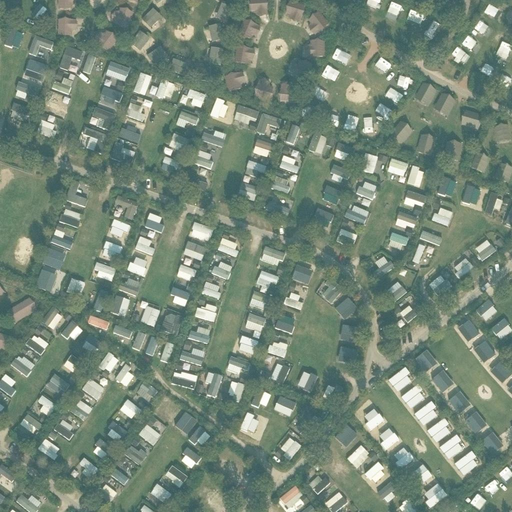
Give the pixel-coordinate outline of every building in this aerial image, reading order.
[(74,8),(74,0),(57,0),(57,7),(74,8)] [(16,16),(19,7),(10,5),(7,13),(16,16)] [(126,28),(133,14),(119,7),(112,22),(126,28)] [(57,19),(57,36),(73,36),(73,19),(57,19)] [(250,40),(257,24),(244,19),(238,35),(250,40)] [(218,23),(206,27),(211,43),(223,39),(218,23)] [(138,51),(149,38),(140,31),(129,44),(138,51)] [(34,36),(27,54),(35,57),(39,47),(49,51),(52,43),(34,36)] [(65,47),(57,68),(74,75),(82,53),(65,47)] [(152,66),(165,57),(159,47),(145,56),(152,66)] [(208,47),(206,63),(219,65),(221,49),(208,47)] [(237,47),(236,64),(249,64),(250,48),(237,47)] [(91,75),(96,58),(88,56),(84,73),(91,75)] [(45,74),(46,66),(24,62),(23,70),(45,74)] [(107,63),(104,77),(125,81),(128,67),(107,63)] [(245,72),(232,75),(236,92),(250,89),(245,72)] [(133,92),(145,96),(151,77),(139,73),(133,92)] [(68,94),(72,81),(62,79),(60,84),(54,83),(52,90),(68,94)] [(174,91),(176,85),(160,80),(154,97),(162,99),(165,88),(174,91)] [(16,91),(14,96),(25,100),(26,96),(35,99),(38,89),(16,82),(13,90),(16,91)] [(96,94),(109,99),(106,108),(117,112),(123,94),(100,86),(96,94)] [(182,96),(180,102),(201,109),(205,95),(188,90),(186,97),(182,96)] [(36,133),(55,139),(67,104),(47,97),(42,112),(49,114),(46,123),(40,121),(36,133)] [(149,109),(151,102),(132,97),(130,103),(149,109)] [(209,118),(223,123),(227,110),(223,109),(225,103),(215,99),(209,118)] [(145,115),(141,114),(142,108),(129,103),(125,116),(142,122),(145,115)] [(8,117),(21,123),(27,110),(14,104),(8,117)] [(256,122),(259,113),(237,106),(233,120),(246,124),(247,119),(256,122)] [(88,124),(109,132),(115,116),(93,108),(88,124)] [(198,118),(179,112),(174,126),(183,128),(185,122),(196,126),(198,118)] [(134,127),(141,130),(143,125),(136,122),(134,127)] [(117,137),(134,143),(139,132),(121,126),(117,137)] [(200,139),(217,147),(223,134),(206,127),(200,139)] [(85,150),(102,154),(106,134),(84,129),(82,136),(88,137),(85,150)] [(167,147),(186,154),(191,140),(172,134),(167,147)] [(114,144),(109,159),(129,166),(135,151),(114,144)] [(210,162),(212,156),(197,151),(193,164),(211,170),(213,163),(210,162)] [(160,169),(178,173),(181,162),(163,158),(160,169)] [(246,176),(255,177),(255,173),(265,173),(265,164),(247,163),(246,176)] [(71,180),(63,201),(85,209),(88,200),(76,196),(80,184),(71,180)] [(237,198),(253,201),(256,187),(239,184),(237,198)] [(123,218),(131,220),(134,209),(129,207),(131,201),(115,196),(113,205),(126,208),(123,218)] [(149,208),(141,226),(161,235),(164,227),(151,222),(156,211),(149,208)] [(61,209),(58,224),(76,228),(79,214),(61,209)] [(107,226),(115,228),(113,234),(128,239),(132,227),(109,219),(107,226)] [(193,223),(189,237),(209,242),(213,229),(193,223)] [(72,243),(60,238),(63,231),(54,227),(48,242),(69,251),(72,243)] [(154,249),(149,247),(151,241),(139,237),(135,250),(152,256),(154,249)] [(233,257),(238,246),(222,238),(217,250),(233,257)] [(98,256),(110,258),(111,256),(121,258),(123,246),(101,242),(98,256)] [(186,242),(181,255),(198,261),(202,247),(186,242)] [(42,265),(51,268),(57,251),(47,248),(42,265)] [(131,258),(126,269),(142,276),(147,264),(131,258)] [(210,275),(229,280),(232,267),(213,262),(210,275)] [(92,270),(97,272),(95,277),(112,282),(116,270),(94,263),(92,270)] [(177,266),(175,278),(192,281),(195,270),(177,266)] [(51,285),(44,282),(41,290),(57,296),(65,277),(56,273),(51,285)] [(64,293),(80,299),(85,284),(70,278),(64,293)] [(205,282),(201,294),(216,299),(220,288),(205,282)] [(165,298),(187,305),(190,293),(169,286),(165,298)] [(97,297),(106,301),(109,294),(100,290),(97,297)] [(129,319),(133,302),(114,297),(109,314),(129,319)] [(204,309),(196,307),(193,318),(212,322),(216,307),(205,304),(204,309)] [(153,327),(159,312),(145,307),(140,322),(153,327)] [(178,336),(184,311),(180,310),(179,312),(165,309),(160,332),(178,336)] [(61,318),(51,310),(41,323),(51,331),(61,318)] [(245,328),(253,330),(252,337),(260,339),(264,319),(248,315),(245,328)] [(94,318),(91,325),(110,332),(113,325),(94,318)] [(133,341),(136,333),(118,327),(116,334),(133,341)] [(197,327),(195,333),(189,330),(186,338),(205,345),(210,331),(197,327)] [(96,350),(101,343),(87,333),(81,340),(96,350)] [(0,334),(0,349),(7,351),(11,337),(0,334)] [(33,334),(25,345),(39,356),(47,345),(33,334)] [(140,335),(133,351),(142,355),(149,338),(140,335)] [(246,353),(246,349),(256,351),(258,341),(236,336),(233,350),(246,353)] [(157,359),(160,344),(150,342),(147,357),(157,359)] [(166,366),(172,351),(164,348),(158,363),(166,366)] [(192,348),(190,354),(181,351),(178,359),(200,367),(205,353),(192,348)] [(107,353),(99,367),(110,374),(118,359),(107,353)] [(24,378),(33,368),(18,354),(9,364),(24,378)] [(70,356),(65,362),(74,369),(79,363),(70,356)] [(238,373),(238,371),(249,372),(251,361),(228,358),(226,371),(238,373)] [(114,379),(125,388),(133,377),(127,372),(131,368),(125,364),(114,379)] [(169,384),(193,391),(196,377),(173,371),(169,384)] [(215,399),(222,377),(206,372),(203,383),(209,384),(205,396),(215,399)] [(52,374),(45,385),(65,398),(72,386),(52,374)] [(2,376),(0,379),(0,389),(11,396),(17,385),(2,376)] [(90,379),(81,389),(95,400),(103,389),(90,379)] [(144,381),(135,393),(148,403),(157,391),(144,381)] [(228,398),(241,400),(242,383),(229,382),(228,398)] [(36,402),(42,406),(39,410),(49,417),(56,406),(40,395),(36,402)] [(125,400),(118,411),(133,420),(140,409),(125,400)] [(79,401),(76,406),(72,403),(67,411),(84,421),(91,409),(79,401)] [(166,416),(170,411),(162,404),(153,415),(167,427),(173,421),(166,416)] [(252,442),(261,418),(248,413),(239,437),(252,442)] [(19,425),(34,435),(41,424),(25,414),(19,425)] [(69,432),(72,428),(63,420),(54,432),(68,442),(73,436),(69,432)] [(119,442),(127,431),(112,420),(104,431),(119,442)] [(184,434),(188,428),(183,424),(179,431),(184,434)] [(152,446),(160,435),(146,425),(138,436),(152,446)] [(52,461),(60,450),(45,439),(37,449),(52,461)] [(131,446),(124,455),(138,466),(145,456),(131,446)] [(180,459),(189,465),(197,455),(187,448),(180,459)] [(78,464),(84,469),(80,473),(88,479),(96,468),(83,458),(78,464)] [(170,466),(162,477),(179,488),(187,477),(170,466)] [(123,486),(129,480),(114,467),(109,474),(123,486)] [(0,480),(10,488),(15,481),(0,470),(0,469),(0,480)] [(105,484),(96,494),(108,504),(116,494),(105,484)] [(164,504),(170,495),(155,484),(148,494),(164,504)] [(21,494),(15,502),(27,511),(36,511),(39,508),(21,494)]
